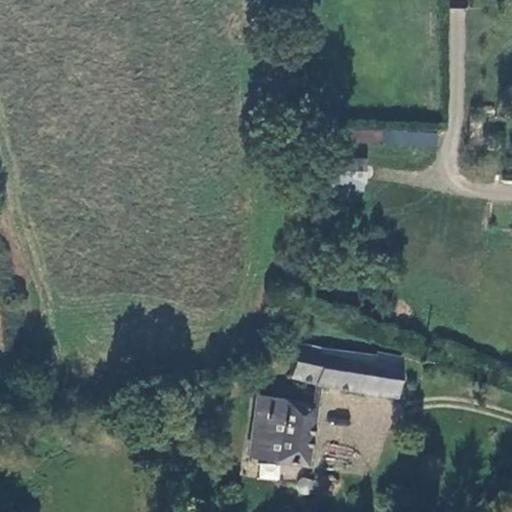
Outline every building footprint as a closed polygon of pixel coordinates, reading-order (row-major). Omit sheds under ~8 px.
[(385,123),(384,146),(438,148),(439,125),(385,123)] [(382,143),(383,130),(350,127),(349,140),(382,143)] [(367,177),(368,162),(345,160),(343,174),(367,177)] [(387,389),(390,357),(290,346),(287,379),(387,389)] [(312,409),(254,404),(250,465),(307,469),(312,409)] [(312,490),(314,487),(313,484),(311,481),(307,480),(304,481),(302,483),(301,487),(302,490),(305,492),(309,492),(312,490)] [(176,511),(174,493),(140,497),(141,511),(176,511)]
